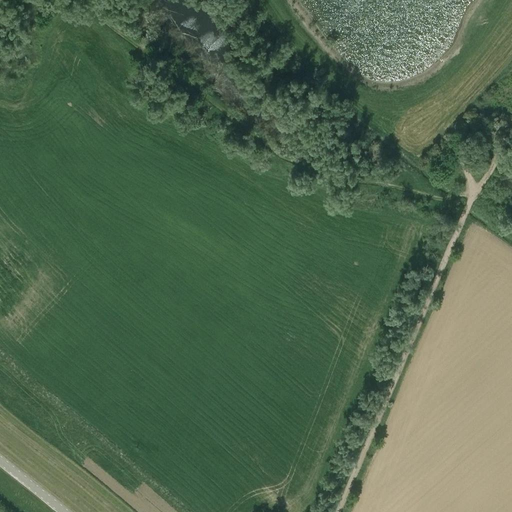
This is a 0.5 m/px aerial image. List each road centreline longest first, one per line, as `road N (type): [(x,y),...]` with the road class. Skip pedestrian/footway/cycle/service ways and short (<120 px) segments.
road 1 (track): [(477,195),(311,165),(240,119),(100,0)]
road 2 (track): [(340,511),(477,195)]
